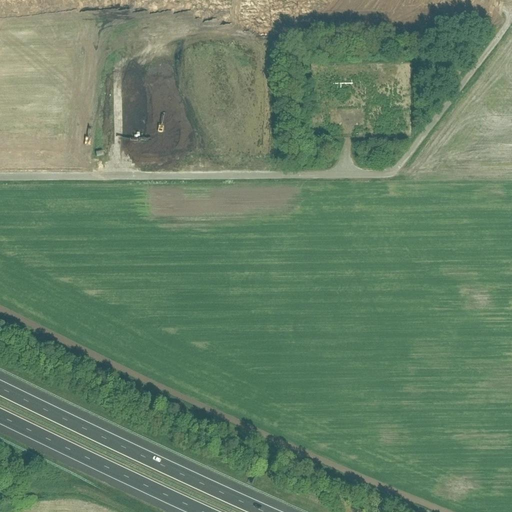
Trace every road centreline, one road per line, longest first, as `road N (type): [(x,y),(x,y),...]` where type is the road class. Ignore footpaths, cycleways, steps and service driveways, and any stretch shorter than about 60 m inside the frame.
road 1 (unclassified): [(346,174),(0,177)]
road 2 (motorway): [(261,511),(0,389)]
road 3 (unclassified): [(509,18),(397,168),(346,174)]
road 4 (motorway): [(0,417),(199,511)]
